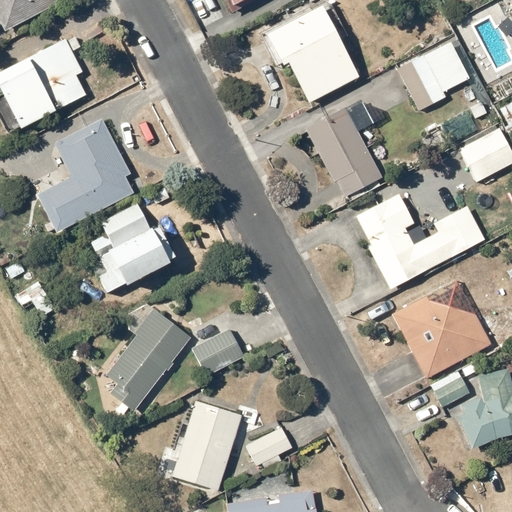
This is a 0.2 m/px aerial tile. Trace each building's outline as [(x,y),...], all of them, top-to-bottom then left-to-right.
[(0,0),(0,19),(5,29),(60,0),(0,0)] [(225,0),(231,10),(249,0),(225,0)] [(358,75),(320,4),(266,33),(280,61),(286,58),(309,101),(358,75)] [(470,77),(451,40),(398,66),(419,109),(446,96),(443,91),(470,77)] [(62,41),(0,70),(0,87),(3,94),(0,95),(0,119),(6,132),(87,93),(62,41)] [(477,79),(463,87),(470,101),(485,93),(477,79)] [(485,97),(468,105),(476,120),(492,112),(485,97)] [(511,100),(499,108),(511,131),(511,100)] [(385,181),(343,105),(305,126),(347,201),(385,181)] [(130,171),(102,118),(55,142),(73,175),(37,194),(57,231),(133,191),(124,174),(130,171)] [(511,162),(511,150),(499,126),(458,147),(476,181),(511,162)] [(418,230),(398,192),(356,214),(370,242),(367,244),(390,287),(485,238),(467,204),(434,222),(418,230)] [(151,226),(138,202),(100,221),(112,244),(106,247),(124,282),(173,256),(156,223),(151,226)] [(459,280),(394,314),(427,377),(492,343),(459,280)] [(189,334),(154,308),(106,374),(116,381),(108,391),(134,410),(189,334)] [(243,355),(229,329),(193,348),(206,374),(243,355)] [(511,365),(508,367),(477,375),(483,398),(457,405),(468,447),(489,442),(488,439),(511,433),(511,365)] [(471,392),(459,368),(430,382),(442,406),(471,392)] [(240,414),(195,399),(171,473),(216,488),(240,414)] [(292,447),(281,427),(247,445),(258,466),(292,447)] [(314,511),(310,488),(226,502),(228,511),(314,511)]
